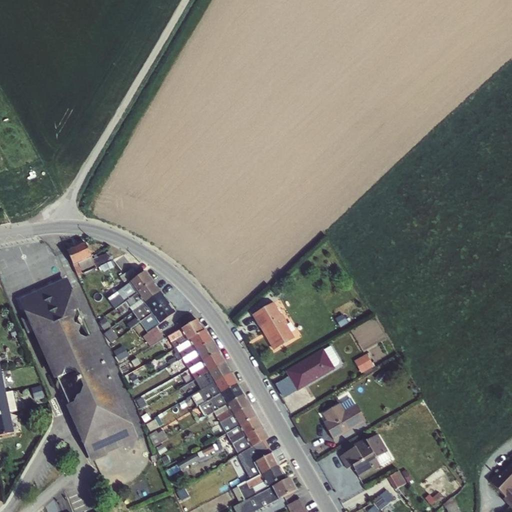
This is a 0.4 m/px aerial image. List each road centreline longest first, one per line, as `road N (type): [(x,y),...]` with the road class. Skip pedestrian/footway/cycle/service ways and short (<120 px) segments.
road 1 (residential): [(328,511),(227,341),(179,282),(123,243),(66,227)]
road 2 (unclassified): [(66,227),(77,183),(183,0)]
road 3 (residential): [(32,511),(88,469),(58,423),(5,511)]
